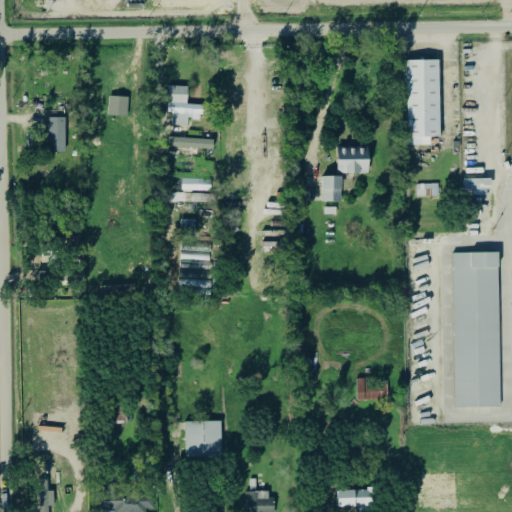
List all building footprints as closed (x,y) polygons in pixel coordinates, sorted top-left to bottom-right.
[(406,137),(405,61),(438,61),(439,137),(406,137)] [(168,86),(186,87),(185,105),(167,104),(168,86)] [(108,115),(109,96),(128,98),(126,117),(108,115)] [(64,152),(46,152),(47,118),(65,118),(64,152)] [(338,175),(370,175),(370,149),(338,149),(338,175)] [(342,203),(343,178),(322,177),(322,203),(342,203)] [(182,192),(211,192),(212,180),(183,180),(182,192)] [(464,180),(465,195),(477,194),(477,191),(493,191),(492,180),(464,180)] [(438,184),(416,185),(417,198),(439,197),(438,184)] [(500,407),(454,408),(452,253),(498,253),(500,407)] [(388,400),(388,382),(357,383),(358,401),(388,400)] [(185,422),(220,422),(220,458),(184,457),(185,422)] [(337,492),(372,490),(373,507),(337,508),(337,492)] [(273,511),(273,493),(246,493),(245,511),(273,511)] [(116,511),(146,511),(146,510),(153,510),(154,500),(104,496),(103,509),(116,510),(116,511)]
